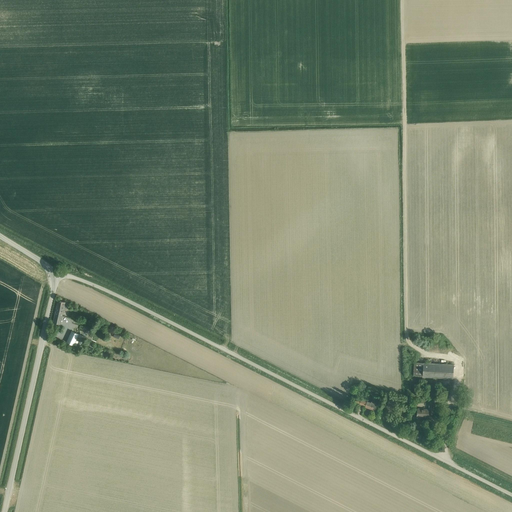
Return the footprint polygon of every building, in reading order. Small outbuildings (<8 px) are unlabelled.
[(66,310),(67,307),(64,306),(65,302),(58,301),(53,323),(60,325),(64,310),(66,310)] [(79,334),(71,330),(66,341),(73,345),(79,334)] [(453,365),(414,363),(413,376),(423,377),(453,379),(453,365)] [(365,402),(356,399),(354,404),(363,407),(365,402)] [(371,401),(370,403),(367,402),(365,408),(375,411),(377,403),(374,402),(371,401)] [(428,410),(417,409),(417,418),(422,418),(422,417),(428,418),(429,415),(432,415),(432,406),(428,406),(428,410)]
